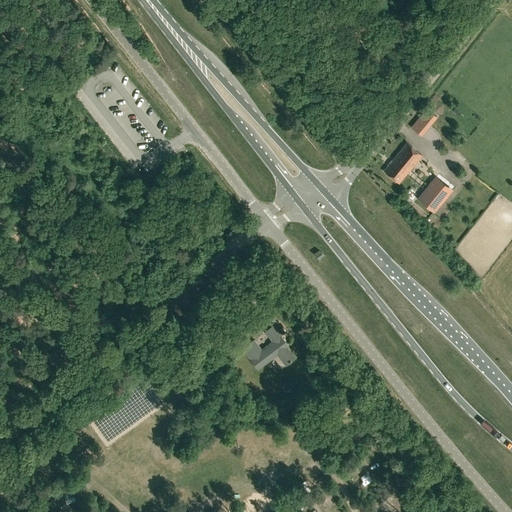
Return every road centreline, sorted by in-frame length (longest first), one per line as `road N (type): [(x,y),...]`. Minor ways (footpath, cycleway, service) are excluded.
road 1 (unclassified): [(507,511),(268,224)]
road 2 (unclassified): [(0,437),(268,224)]
road 3 (primary): [(300,203),(454,392),(511,445)]
road 4 (primary): [(511,398),(320,189)]
road 5 (unclassified): [(268,224),(96,0)]
road 6 (primary): [(320,189),(148,0)]
road 7 (primary): [(145,0),(300,203)]
road 8 (unclassified): [(350,170),(492,0)]
road 9 (unclassified): [(350,170),(212,0)]
road 10 (track): [(336,474),(308,464),(283,468),(194,511)]
